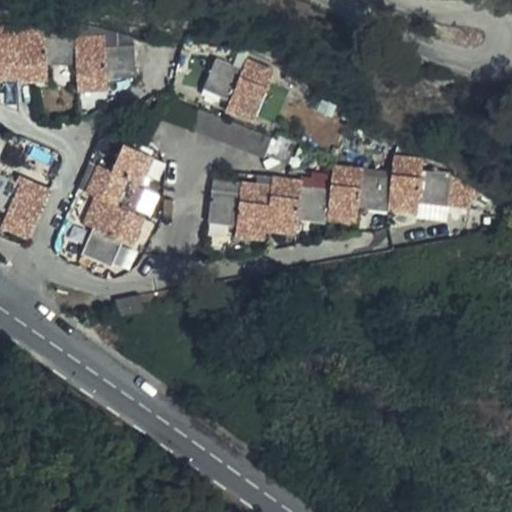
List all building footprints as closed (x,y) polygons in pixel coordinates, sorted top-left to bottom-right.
[(78,34),(50,34),(50,28),(21,29),(21,26),(0,25),(0,78),(21,78),(22,81),(39,81),(50,81),(50,68),(78,67),(78,93),(110,93),(110,82),(138,81),(138,48),(109,48),(110,39),(78,40),(78,34)] [(256,126),(277,78),(250,67),(245,76),(218,65),(205,93),(234,104),(229,114),(256,126)] [(271,146),(164,98),(155,115),(263,164),(271,146)] [(91,232),(120,249),(123,243),(132,246),(145,220),(154,224),(166,198),(160,195),(172,169),(124,146),(111,172),(99,166),(86,191),(96,196),(84,222),(92,227),(91,232)] [(446,216),(452,183),(423,179),(425,169),(394,166),(391,186),(361,184),(362,176),(334,173),(330,196),(301,192),(302,186),(272,182),(270,192),(241,189),(239,196),(212,194),(208,226),(236,231),(234,240),(262,245),(264,236),(295,239),(297,226),(326,230),(327,226),(354,229),(356,218),(387,221),(387,218),(416,222),(418,213),(446,216)] [(15,187),(17,181),(0,172),(0,209),(5,212),(0,221),(0,223),(24,237),(41,203),(15,187)] [(18,182),(17,181),(15,187),(41,203),(48,189),(21,175),(18,182)] [(110,269),(120,249),(91,232),(80,253),(110,269)] [(21,451),(6,467),(33,495),(25,503),(33,511),(87,511),(58,482),(53,485),(21,451)]
